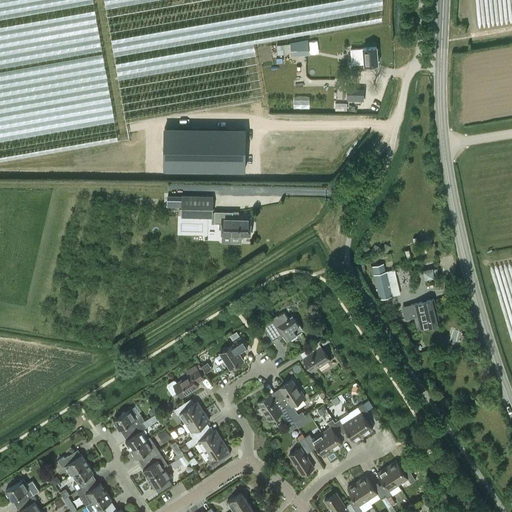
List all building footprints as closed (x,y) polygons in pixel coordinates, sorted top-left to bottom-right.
[(308,53),(308,42),(307,39),(291,42),(291,43),(292,55),(308,53)] [(377,55),(376,47),(350,49),(352,64),(364,63),(365,63),(378,62),(377,60),(379,60),(379,55),(377,55)] [(364,90),(347,90),(348,99),(364,100),(364,90)] [(242,124),(162,132),(166,172),(246,163),(242,124)] [(213,197),(182,196),(181,217),(212,218),(213,197)] [(222,235),(250,236),(250,218),(233,218),(233,212),(215,212),(215,223),(220,223),(220,230),(222,230),(222,235)] [(381,250),(386,254),(390,247),(385,244),(381,250)] [(376,255),(380,248),(375,245),(371,251),(376,255)] [(365,246),(361,252),(366,256),(370,249),(365,246)] [(386,271),(385,271),(383,264),(373,266),(375,274),(374,274),(379,298),(392,296),(386,271)] [(425,278),(438,276),(437,268),(424,271),(425,278)] [(439,325),(433,300),(411,305),(411,308),(404,310),(406,320),(424,315),(427,328),(439,325)] [(277,314),(262,324),(272,340),(281,334),(286,340),(296,334),(296,335),(301,332),(302,331),(302,329),(302,327),(299,324),(298,324),(292,315),(288,318),(284,312),(278,316),(277,314)] [(234,343),(220,352),(220,353),(215,357),(214,359),(217,363),(220,363),(225,360),(230,368),(243,360),(240,354),(248,348),(241,337),(233,342),(234,343)] [(326,337),(320,341),(323,345),(329,341),(326,337)] [(318,341),(310,346),(313,351),(303,358),(311,370),(323,363),(324,364),(330,360),(318,341)] [(198,386),(196,382),(203,377),(196,366),(186,372),(189,375),(177,382),(176,380),(173,380),(167,384),(167,386),(172,395),(178,391),(181,397),(198,386)] [(281,401),(286,409),(305,397),(301,391),(300,391),(292,379),(279,387),(286,397),(281,401)] [(265,414),(264,414),(268,420),(286,409),(281,401),(276,404),(270,394),(257,402),(265,414)] [(337,395),(331,398),(334,405),(341,402),(337,395)] [(188,407),(184,402),(182,404),(174,409),(178,415),(180,413),(185,422),(203,410),(202,408),(197,401),(194,403),(188,407)] [(373,429),(366,419),(365,417),(370,414),(367,410),(363,404),(358,407),(358,408),(350,413),(352,417),(363,435),(373,429)] [(131,429),(142,422),(145,420),(141,415),(137,417),(131,408),(127,410),(113,420),(119,429),(120,429),(128,424),(131,429)] [(189,432),(193,437),(209,426),(206,421),(209,420),(203,410),(185,422),(191,431),(189,432)] [(340,419),(335,422),(339,429),(341,432),(346,429),(354,441),(363,435),(352,417),(343,423),(340,419)] [(330,426),(321,432),(333,450),(342,444),(334,432),(339,429),(335,422),(332,418),(327,422),(330,426)] [(146,427),(142,422),(131,429),(134,434),(127,439),(125,440),(131,449),(146,439),(141,431),(146,427)] [(198,441),(204,450),(221,439),(215,429),(213,431),(209,426),(193,437),(196,443),(198,441)] [(309,434),(304,437),(311,447),(316,444),(323,456),(333,450),(321,432),(312,438),(309,434)] [(151,456),(159,451),(156,446),(150,437),(146,439),(131,449),(137,458),(147,451),(151,456)] [(311,447),(304,437),(299,440),(306,451),(311,447)] [(204,450),(210,459),(207,460),(211,466),(216,462),(230,453),(227,448),(228,448),(221,439),(204,450)] [(302,475),(314,467),(301,447),(289,455),(302,475)] [(162,456),(159,451),(151,456),(154,462),(144,468),(142,469),(148,478),(166,466),(168,465),(162,456)] [(82,454),(81,454),(72,461),(68,455),(65,457),(64,456),(57,460),(63,467),(64,466),(70,475),(73,473),(88,463),(82,454)] [(185,466),(190,462),(185,454),(179,458),(185,466)] [(398,484),(407,478),(410,483),(415,479),(408,469),(404,472),(396,460),(387,466),(398,484)] [(77,490),(86,484),(82,479),(92,473),(93,472),(88,463),(73,473),(78,482),(73,485),(77,490)] [(172,476),(166,466),(148,478),(154,487),(155,487),(165,480),(168,486),(172,484),(168,478),(172,476)] [(385,484),(380,487),(385,494),(386,496),(391,505),(392,505),(395,502),(391,495),(392,495),(389,490),(398,484),(387,466),(377,472),(385,484)] [(385,494),(380,487),(378,484),(373,487),(366,475),(356,481),(368,499),(377,493),(380,498),(385,494)] [(22,494),(25,499),(33,494),(39,490),(32,480),(27,484),(23,479),(20,481),(5,490),(12,500),(22,494)] [(350,502),(350,503),(356,511),(357,511),(362,509),(359,505),(368,499),(356,481),(347,487),(354,498),(349,501),(350,502)] [(89,490),(86,484),(77,490),(86,505),(106,491),(100,483),(99,484),(89,490)] [(90,511),(103,511),(101,507),(111,500),(112,500),(106,491),(86,505),(90,511)] [(233,511),(248,502),(242,492),(227,501),(233,511)] [(356,511),(350,503),(345,506),(336,492),(324,500),(332,511),(356,511)] [(19,511),(36,511),(39,510),(34,501),(37,499),(33,494),(25,499),(29,504),(19,510),(19,511)] [(68,495),(64,497),(70,508),(74,507),(68,495)] [(233,511),(253,511),(254,511),(248,502),(233,511)]
